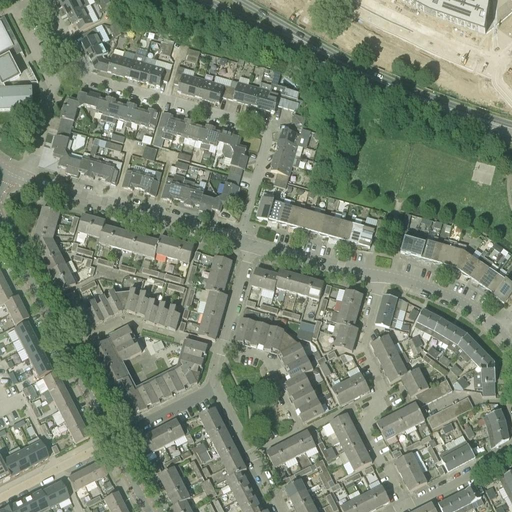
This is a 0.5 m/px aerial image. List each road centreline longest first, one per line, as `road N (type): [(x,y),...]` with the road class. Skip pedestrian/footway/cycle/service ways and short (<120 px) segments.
road 1 (residential): [(237,240),(261,153),(256,130),(79,77)]
road 2 (residential): [(112,439),(0,220)]
road 3 (residential): [(402,505),(365,429),(373,387),(359,345),(377,275)]
road 4 (secondary): [(306,45),(511,132)]
road 5 (residential): [(237,240),(26,181)]
road 6 (residential): [(50,91),(19,25),(36,7),(48,14),(79,77)]
road 7 (residential): [(244,452),(294,427),(256,359),(222,348)]
road 8 (residential): [(360,0),(505,65)]
road 9 (residential): [(377,275),(252,244)]
road 10 (residential): [(0,497),(112,439)]
road 11 (residential): [(488,331),(431,292),(377,275)]
road 12 (residential): [(402,505),(511,450)]
